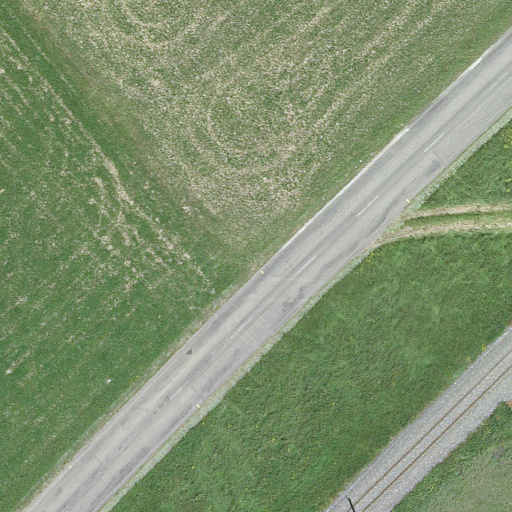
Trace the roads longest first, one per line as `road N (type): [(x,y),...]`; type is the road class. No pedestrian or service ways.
road 1 (tertiary): [(63,511),(295,274),(511,68)]
road 2 (track): [(346,225),(463,214),(511,218)]
